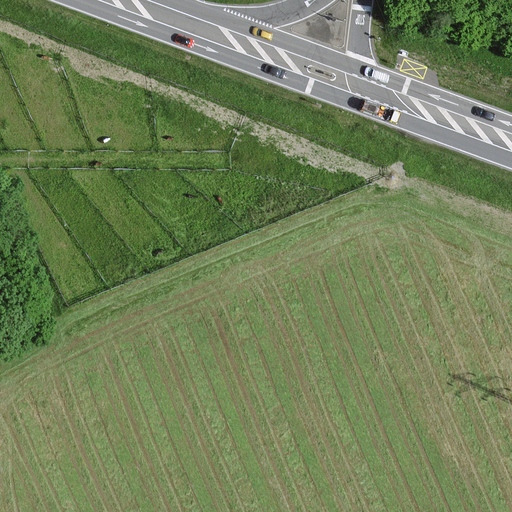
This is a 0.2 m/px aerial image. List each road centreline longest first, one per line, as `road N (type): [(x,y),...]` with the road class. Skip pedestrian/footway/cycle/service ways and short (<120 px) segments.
road 1 (primary): [(511,143),(357,86)]
road 2 (primary): [(357,86),(205,31)]
